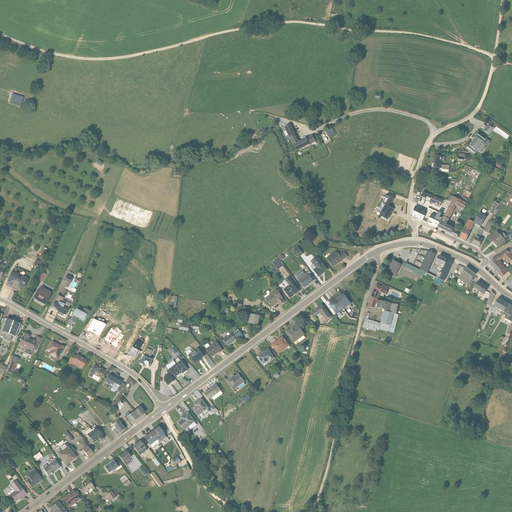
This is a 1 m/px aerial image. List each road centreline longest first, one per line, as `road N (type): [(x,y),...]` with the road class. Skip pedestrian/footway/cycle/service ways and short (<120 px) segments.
road 1 (unclassified): [(0,32),(87,57),(295,20),(420,35),(493,61),(475,110),(435,133)]
road 2 (tertiary): [(162,411),(374,251)]
road 3 (residential): [(0,298),(130,372),(162,411)]
road 4 (track): [(317,511),(357,333)]
road 5 (track): [(511,485),(340,511)]
road 6 (tertiary): [(25,511),(162,411)]
road 7 (unclassified): [(162,411),(198,478),(238,511)]
